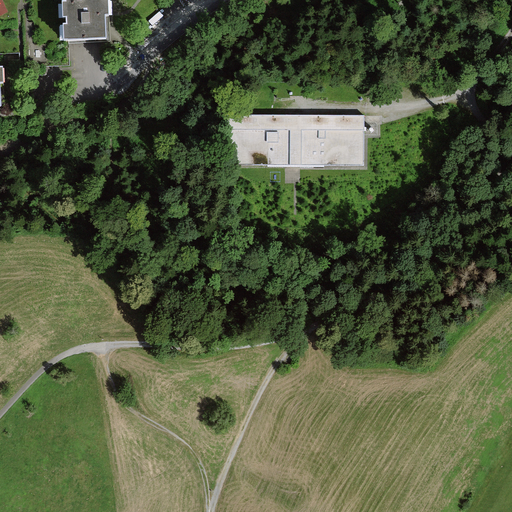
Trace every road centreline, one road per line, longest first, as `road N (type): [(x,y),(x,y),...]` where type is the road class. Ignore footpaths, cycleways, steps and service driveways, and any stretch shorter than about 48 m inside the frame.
road 1 (track): [(511,45),(478,100),(498,182),(490,216),(467,246),(406,285),(313,326),(215,347),(102,347)]
road 2 (track): [(313,326),(271,368),(209,511)]
road 3 (residential): [(216,0),(116,80),(97,83),(74,56)]
road 4 (track): [(102,347),(57,357),(0,414)]
